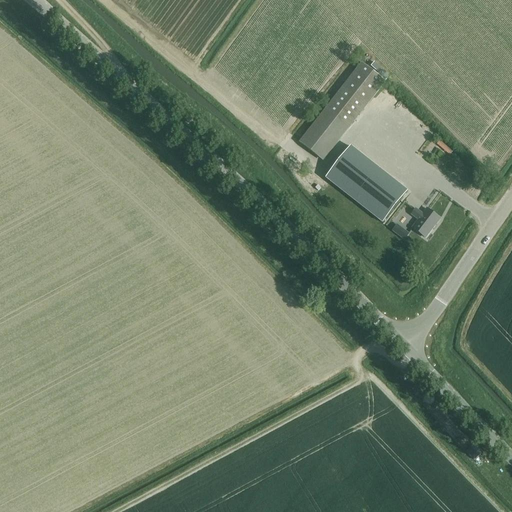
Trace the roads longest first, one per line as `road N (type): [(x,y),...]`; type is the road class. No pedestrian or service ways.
road 1 (tertiary): [(405,347),(287,227),(33,0)]
road 2 (tertiary): [(405,347),(511,197)]
road 3 (tertiary): [(511,458),(405,347)]
